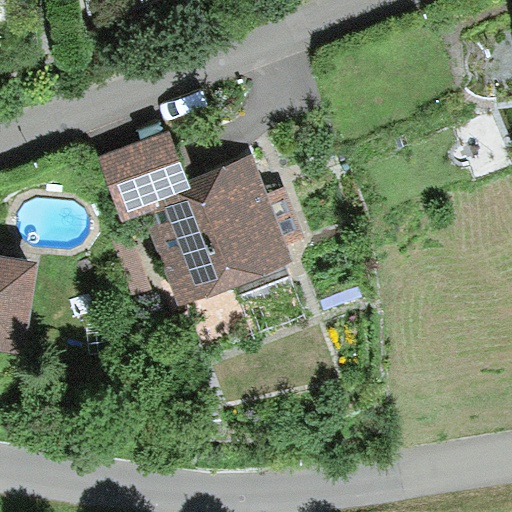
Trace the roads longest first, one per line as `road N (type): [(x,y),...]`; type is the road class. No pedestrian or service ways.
road 1 (unclassified): [(511,459),(253,497),(0,474)]
road 2 (residential): [(369,0),(0,137)]
